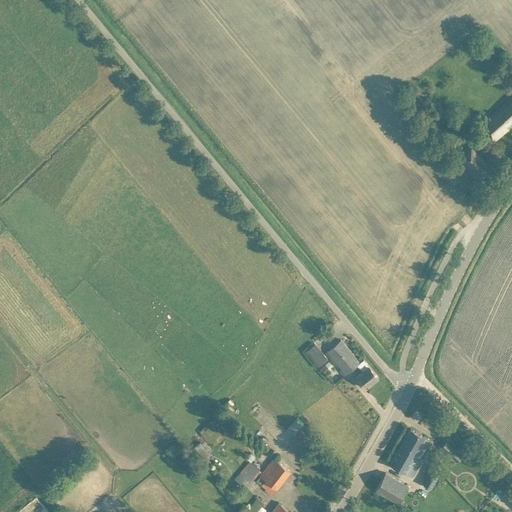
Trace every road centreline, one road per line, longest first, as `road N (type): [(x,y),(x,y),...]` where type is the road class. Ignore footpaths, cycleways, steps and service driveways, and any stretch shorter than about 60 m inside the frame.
road 1 (unclassified): [(401,381),(78,0)]
road 2 (tertiary): [(511,183),(339,511)]
road 3 (track): [(511,465),(428,386),(401,381)]
